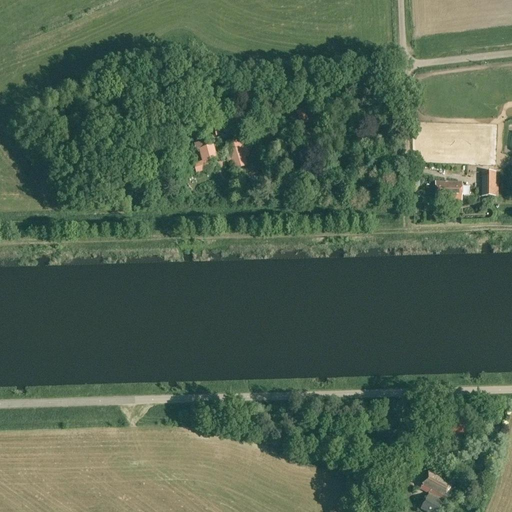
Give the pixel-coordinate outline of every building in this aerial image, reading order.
[(302,109),(295,112),(302,126),(309,123),(302,109)] [(214,124),(217,131),(232,127),(230,119),(214,124)] [(231,160),(234,170),(247,166),(239,139),(225,143),(228,151),(231,160)] [(217,159),(213,145),(207,147),(205,141),(193,144),(195,151),(198,150),(202,162),(193,165),(196,174),(213,169),(211,160),(217,159)] [(231,160),(228,151),(220,153),(223,163),(231,160)] [(480,173),(480,197),(494,197),(494,173),(480,173)] [(435,201),(462,201),(462,183),(435,183),(435,201)] [(398,438),(407,438),(409,413),(396,412),(395,428),(399,428),(398,438)] [(437,431),(461,440),(467,422),(444,413),(437,431)] [(324,446),(347,453),(349,446),(356,447),(358,433),(352,432),(351,438),(347,437),(346,444),(326,437),(324,446)] [(392,453),(403,453),(403,444),(393,443),(392,453)] [(420,510),(424,511),(437,511),(454,481),(430,469),(419,489),(429,494),(420,510)]
